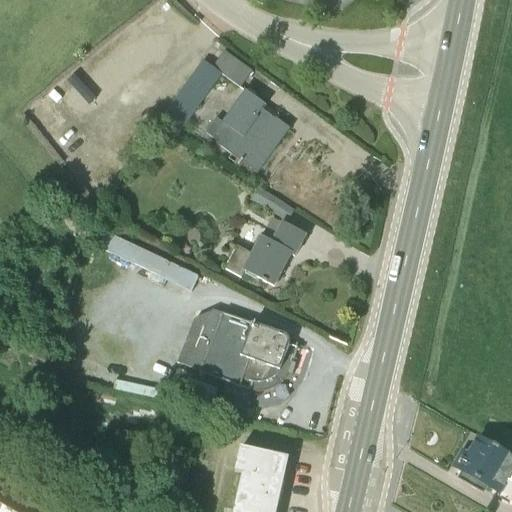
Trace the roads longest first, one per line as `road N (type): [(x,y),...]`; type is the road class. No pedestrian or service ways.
road 1 (secondary): [(440,119),(350,511)]
road 2 (unclassified): [(285,45),(345,85),(440,119)]
road 3 (unclassified): [(453,60),(285,45)]
